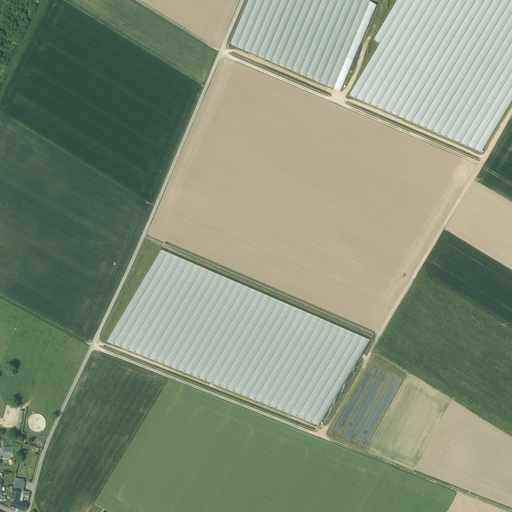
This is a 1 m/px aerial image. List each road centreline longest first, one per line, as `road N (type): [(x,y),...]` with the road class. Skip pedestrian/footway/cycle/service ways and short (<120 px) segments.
road 1 (track): [(28,511),(53,426),(220,52)]
road 2 (track): [(317,435),(511,110)]
road 3 (track): [(480,163),(220,53)]
road 4 (track): [(92,346),(317,435)]
road 5 (track): [(511,511),(317,435)]
